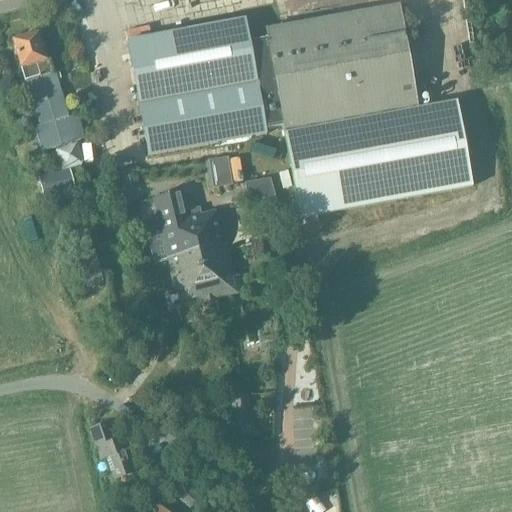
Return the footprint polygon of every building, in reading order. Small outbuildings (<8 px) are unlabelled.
[(243,22),(126,44),(147,158),(265,136),(265,131),(282,128),(283,133),(300,221),(471,189),(454,104),(417,111),(416,107),(398,10),(264,36),(265,41),(247,44),(243,22)] [(492,34),(484,43),(495,53),(503,43),(492,34)] [(37,127),(44,152),(81,140),(75,120),(72,120),(71,117),(67,118),(54,73),(51,74),(42,45),(39,46),(36,35),(12,42),(24,83),(26,82),(39,126),(37,127)] [(89,101),(73,105),(76,117),(92,114),(89,101)] [(100,137),(91,139),(94,148),(102,146),(100,137)] [(209,163),(205,164),(209,189),(213,188),(213,189),(231,186),(227,161),(209,163)] [(68,169),(37,178),(43,197),(73,188),(68,169)] [(124,175),(108,180),(112,196),(129,191),(124,175)] [(269,181),(245,186),(247,199),(262,208),(275,205),(269,181)] [(161,228),(146,231),(154,263),(168,259),(224,246),(216,213),(200,217),(199,213),(186,216),(181,194),(167,197),(154,200),(161,228)] [(176,292),(165,294),(168,309),(242,292),(238,276),(231,278),(224,246),(168,259),(176,292)] [(74,259),(82,290),(101,284),(94,254),(74,259)] [(230,401),(237,438),(250,435),(243,398),(230,401)] [(104,422),(91,426),(101,457),(108,455),(110,456),(113,466),(115,466),(113,471),(122,476),(123,474),(131,472),(123,447),(128,445),(127,443),(132,438),(131,437),(130,435),(134,434),(132,426),(123,429),(125,435),(111,440),(109,433),(107,433),(104,422)] [(180,482),(170,493),(185,505),(194,494),(180,482)]
